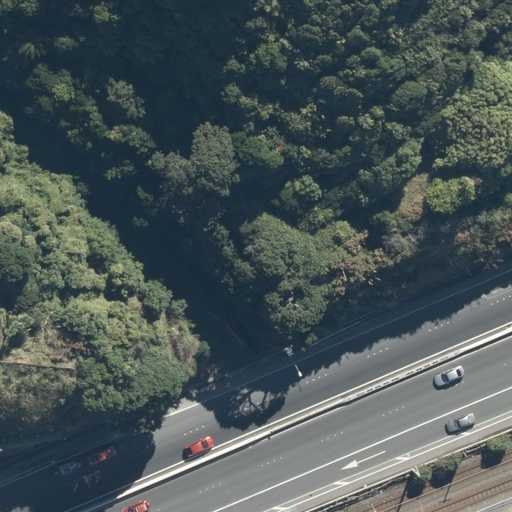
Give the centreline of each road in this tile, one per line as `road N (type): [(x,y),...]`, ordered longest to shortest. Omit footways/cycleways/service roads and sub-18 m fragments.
road 1 (trunk): [(5,511),(511,296)]
road 2 (trunk): [(511,362),(150,511)]
